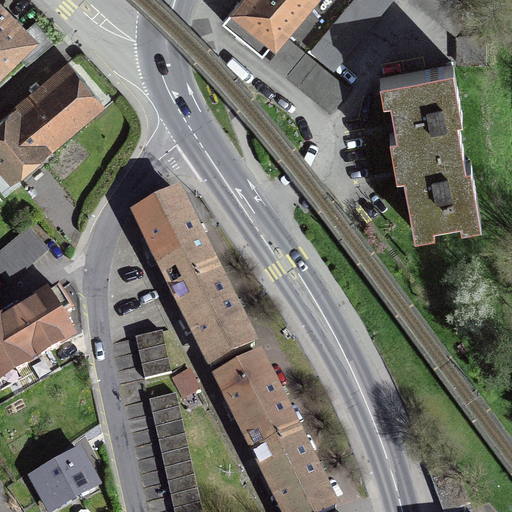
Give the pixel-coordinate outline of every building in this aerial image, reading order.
[(262,54),(307,0),(239,0),(222,21),(262,54)] [(352,0),(311,50),(332,68),(389,0),(352,0)] [(414,0),(456,33),(474,11),(459,0),(414,0)] [(0,66),(15,53),(26,64),(54,40),(36,21),(26,30),(0,3),(0,66)] [(458,36),(458,64),(485,64),(485,36),(458,36)] [(288,38),(270,60),(286,72),(303,51),(288,38)] [(306,53),(288,74),(331,110),(349,89),(306,53)] [(101,101),(68,62),(0,120),(0,164),(5,170),(0,173),(0,180),(9,191),(17,183),(12,177),(101,101)] [(400,150),(461,139),(457,116),(462,115),(452,64),(387,76),(400,150)] [(461,139),(400,150),(413,224),(479,212),(470,162),(465,163),(461,139)] [(172,290),(216,268),(177,192),(134,214),(159,263),(172,290)] [(28,227),(0,251),(0,274),(8,284),(48,250),(28,227)] [(216,268),(172,290),(211,367),(254,345),(216,268)] [(58,290),(0,323),(0,387),(1,390),(18,380),(13,372),(72,337),(60,318),(71,310),(58,290)] [(171,373),(162,332),(136,338),(145,379),(171,373)] [(216,376),(254,453),(297,431),(259,355),(216,376)] [(200,389),(189,370),(173,378),(183,398),(200,389)] [(202,511),(176,394),(149,400),(174,511),(202,511)] [(297,431),(254,453),(283,511),(326,511),(336,507),(297,431)] [(50,510),(96,485),(80,454),(33,479),(50,510)] [(473,511),(455,462),(429,471),(444,511),(473,511)]
